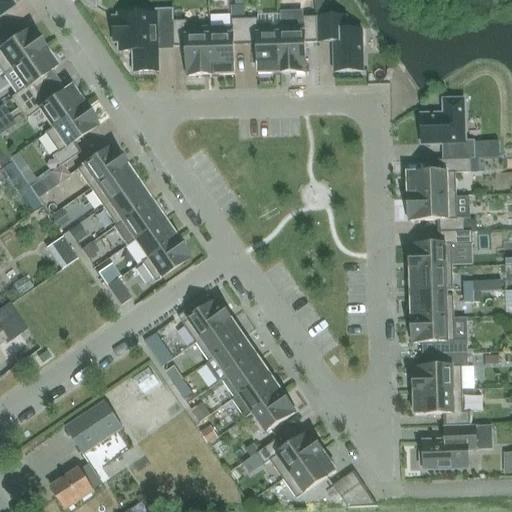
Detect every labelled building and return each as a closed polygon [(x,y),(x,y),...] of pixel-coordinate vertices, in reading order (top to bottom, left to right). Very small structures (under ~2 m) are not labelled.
[(0,0),(0,15),(11,8),(9,5),(12,3),(10,0),(0,0)] [(174,37),(173,23),(173,10),(155,11),(156,15),(118,16),(118,19),(114,19),(114,36),(119,36),(119,52),(133,52),(134,73),(159,72),(158,38),(174,37)] [(333,43),(334,73),(363,72),(362,31),(347,31),(347,17),(318,18),(318,43),(333,43)] [(281,26),(282,74),(306,74),(305,44),(316,43),(315,18),(303,19),(303,25),(281,26)] [(209,28),(211,77),(235,76),(234,46),(246,46),(245,20),(232,21),(232,28),(209,28)] [(258,75),(282,74),(281,26),(258,27),(258,20),(245,20),(246,46),(257,45),(258,75)] [(174,48),(186,48),(187,77),(211,77),(209,28),(187,29),(187,22),(173,23),(174,37),(174,48)] [(0,70),(3,76),(43,48),(30,29),(5,46),(0,37),(0,70)] [(57,68),(43,48),(3,76),(4,76),(12,71),(24,89),(11,98),(18,109),(39,95),(32,85),(57,68)] [(31,116),(44,135),(84,107),(71,87),(46,104),(39,95),(18,109),(26,120),(31,116)] [(444,161),(470,160),(474,160),(473,144),(465,144),(464,100),(443,101),(444,115),(421,116),(422,146),(444,145),(444,161)] [(57,153),(52,157),(59,168),(80,153),(73,144),(98,127),(84,107),(44,135),(57,153)] [(90,190),(125,166),(111,146),(76,170),(90,190)] [(470,174),(470,160),(444,161),(437,162),(437,174),(407,174),(408,198),(456,197),(456,174),(470,174)] [(103,209),(138,184),(125,166),(90,190),(103,209)] [(113,229),(150,203),(138,184),(103,209),(115,226),(113,228),(113,229)] [(408,198),(409,222),(438,221),(439,233),(464,233),(464,219),(457,219),(456,197),(408,198)] [(163,221),(150,203),(113,229),(126,247),(163,221)] [(163,221),(126,247),(126,248),(134,242),(147,259),(141,263),(141,264),(176,240),(163,221)] [(472,232),(464,233),(439,233),(439,245),(409,246),(410,270),(453,269),(452,247),(473,246),(472,232)] [(155,283),(189,259),(176,240),(141,264),(155,283)] [(108,267),(97,274),(107,288),(117,280),(108,267)] [(410,270),(411,295),(446,294),(446,292),(453,292),(453,269),(410,270)] [(107,288),(120,307),(131,300),(117,280),(107,288)] [(446,297),(446,294),(411,295),(412,321),(454,319),(453,296),(446,297)] [(196,344),(231,320),(218,300),(183,325),(196,344)] [(9,304),(0,310),(0,365),(5,362),(0,354),(0,345),(4,343),(6,345),(28,330),(9,304)] [(424,356),(442,356),(468,355),(467,342),(455,342),(454,319),(412,321),(412,344),(424,344),(424,356)] [(209,363),(244,338),(231,320),(196,344),(209,363)] [(228,377),(257,357),(244,338),(209,363),(215,359),(228,377)] [(165,349),(154,356),(161,368),(173,360),(165,349)] [(468,368),(468,355),(442,356),(424,356),(424,368),(413,369),(414,392),(462,391),(462,368),(468,368)] [(270,375),(257,357),(228,377),(225,379),(238,397),(241,395),(270,375)] [(175,368),(165,374),(174,386),(183,380),(175,368)] [(149,370),(134,380),(144,395),(159,384),(149,370)] [(246,419),(253,414),(282,394),(270,375),(241,395),(238,397),(233,401),(246,419)] [(183,380),(174,386),(184,401),(193,395),(183,380)] [(452,427),(470,427),(470,413),(463,413),(462,391),(414,392),(414,416),(444,415),(445,427),(452,427)] [(253,414),(267,434),(296,413),(282,394),(253,414)] [(123,429),(105,403),(65,429),(83,456),(123,429)] [(201,405),(192,412),(200,424),(210,417),(201,405)] [(205,431),(201,434),(209,446),(218,439),(211,427),(207,430),(205,431)] [(469,470),(468,451),(476,451),(476,428),(445,428),(445,442),(423,442),(424,453),(420,453),(420,468),(424,468),(424,471),(469,470)] [(283,480),(323,453),(310,433),(285,450),(278,440),(257,455),(265,465),(270,462),(283,480)] [(323,453),(283,480),(297,500),(337,472),(323,453)] [(102,485),(89,465),(80,472),(79,471),(52,489),(67,510),(93,492),(93,491),(102,485)] [(378,508),(373,501),(354,473),(333,487),(348,509),(378,508)]
